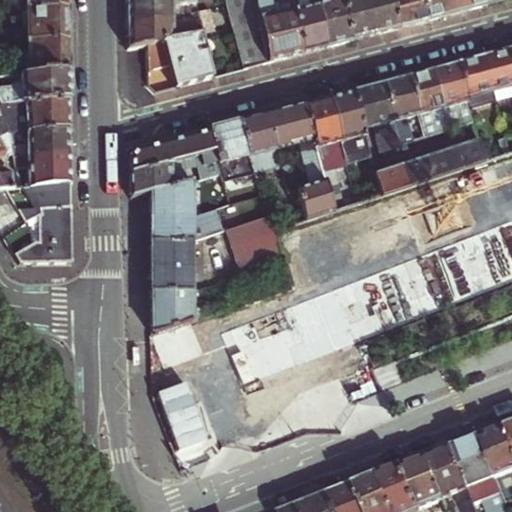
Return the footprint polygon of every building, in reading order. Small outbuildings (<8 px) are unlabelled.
[(66,0),(29,0),(30,10),(67,9),(67,1),(66,0)] [(171,19),(171,6),(177,6),(196,2),(195,0),(142,0),(127,3),(127,21),(127,28),(171,19)] [(225,0),(227,6),(233,28),(244,71),(259,67),(268,65),(255,0),(225,0)] [(302,55),(294,13),(280,17),(276,0),(255,0),(268,65),(285,60),(302,55)] [(294,13),(291,0),(276,0),(280,17),(294,13)] [(326,49),(316,0),(291,0),(294,13),(302,55),(315,52),(326,49)] [(316,0),(326,49),(345,44),(351,43),(341,0),(316,0)] [(341,0),(351,43),(366,38),(374,36),(366,0),(341,0)] [(399,30),(391,0),(366,0),(374,36),(391,32),(399,30)] [(428,22),(421,0),(391,0),(399,30),(415,25),(428,22)] [(456,14),(452,0),(421,0),(428,22),(445,17),(456,14)] [(473,9),(484,6),(482,0),(452,0),(456,14),(473,9)] [(30,10),(30,42),(67,42),(67,32),(67,9),(30,10)] [(171,28),(171,19),(127,28),(128,44),(128,50),(146,46),(202,34),(200,23),(171,28)] [(213,32),(211,20),(200,23),(202,34),(213,32)] [(202,34),(146,46),(147,57),(147,62),(168,56),(176,89),(193,85),(213,79),(210,65),(206,50),(202,34)] [(67,42),(30,42),(30,76),(67,74),(67,65),(67,42)] [(214,49),(206,50),(210,65),(216,64),(214,49)] [(496,56),(483,59),(495,103),(511,98),(511,61),(509,52),(496,56)] [(495,103),(483,59),(472,62),(458,66),(469,110),(495,103)] [(469,110),(458,66),(448,68),(433,72),(449,132),(473,124),(469,110)] [(449,132),(433,72),(424,75),(410,79),(420,117),(422,126),(426,140),(438,135),(449,132)] [(67,74),(30,76),(20,77),(20,86),(14,86),(10,89),(0,89),(0,106),(68,102),(68,91),(67,74)] [(420,117),(410,79),(398,82),(385,85),(395,123),(401,147),(414,143),(415,143),(409,120),(420,117)] [(395,123),(385,85),(376,88),(359,92),(355,93),(364,132),(369,130),(374,129),(395,123)] [(364,132),(355,93),(346,96),(331,100),(342,143),(366,136),(364,132)] [(307,106),(334,213),(359,205),(356,195),(343,200),(335,170),(330,150),(327,147),(342,143),(331,100),(321,102),(307,106)] [(68,102),(0,106),(0,109),(2,117),(6,134),(6,136),(69,129),(69,122),(68,102)] [(284,112),(267,116),(276,151),(297,225),(334,213),(307,106),(284,112)] [(276,151),(267,116),(252,120),(240,124),(248,158),(269,218),(274,233),(297,225),(276,151)] [(374,129),(381,154),(395,149),(401,147),(395,123),(374,129)] [(269,218),(248,158),(240,124),(223,128),(210,132),(221,175),(229,206),(235,229),(269,218)] [(27,144),(27,159),(69,154),(69,146),(69,129),(6,136),(10,150),(27,144)] [(199,134),(189,137),(195,158),(202,156),(209,178),(221,175),(210,132),(199,134)] [(422,141),(423,148),(441,142),(438,135),(426,140),(422,141)] [(366,136),(342,143),(348,167),(371,161),(366,136)] [(131,166),(131,175),(185,161),(195,158),(189,137),(137,151),(131,159),(131,166)] [(415,143),(414,143),(416,150),(423,148),(422,141),(415,143)] [(330,150),(335,170),(348,167),(342,143),(327,147),(330,150)] [(472,145),(452,151),(458,173),(484,165),(478,143),(472,145)] [(12,161),(27,159),(27,144),(10,150),(11,157),(12,161)] [(458,173),(452,151),(435,157),(426,160),(432,181),(458,173)] [(27,184),(17,185),(19,190),(69,185),(69,177),(69,154),(27,159),(27,184)] [(27,159),(12,161),(17,185),(27,184),(27,159)] [(400,168),(406,190),(432,181),(426,160),(417,162),(400,168)] [(131,199),(151,193),(187,184),(185,161),(131,175),(131,192),(131,199)] [(385,173),(376,176),(379,188),(381,198),(406,190),(400,168),(385,173)] [(0,192),(19,190),(17,185),(10,186),(8,176),(2,171),(0,171),(0,192)] [(187,184),(151,193),(151,212),(151,218),(191,218),(191,183),(187,184)] [(19,190),(0,192),(0,235),(2,240),(27,227),(27,228),(37,222),(37,217),(70,209),(69,185),(19,190)] [(356,195),(359,205),(381,198),(379,188),(356,195)] [(70,265),(70,209),(37,217),(37,222),(27,228),(27,227),(2,240),(17,266),(70,265)] [(191,218),(151,218),(151,237),(152,243),(191,243),(191,218)] [(242,277),(285,263),(274,233),(269,218),(235,229),(227,232),(242,277)] [(511,284),(511,223),(223,336),(243,389),(511,284)] [(191,243),(152,243),(152,279),(152,294),(192,294),(191,243)] [(152,317),(152,335),(159,333),(190,323),(202,320),(198,310),(192,310),(192,294),(152,294),(152,317)] [(190,323),(152,335),(164,371),(203,355),(190,323)] [(511,511),(511,447),(505,430),(496,434),(480,440),(496,481),(502,495),(511,490),(511,511)] [(496,481),(480,440),(469,445),(452,451),(468,492),(496,481)] [(468,492),(452,451),(441,455),(428,461),(444,502),(447,511),(476,511),(474,506),(468,492)] [(417,465),(402,471),(419,511),(444,502),(428,461),(417,465)] [(418,511),(419,511),(402,471),(394,474),(379,480),(391,511),(418,511)] [(368,484),(356,489),(365,511),(391,511),(379,480),(368,484)] [(468,492),(474,506),(478,504),(481,511),(508,511),(502,495),(496,481),(468,492)] [(330,499),(334,511),(365,511),(356,489),(347,492),(330,499)] [(334,511),(330,499),(307,508),(296,511),(334,511)]
